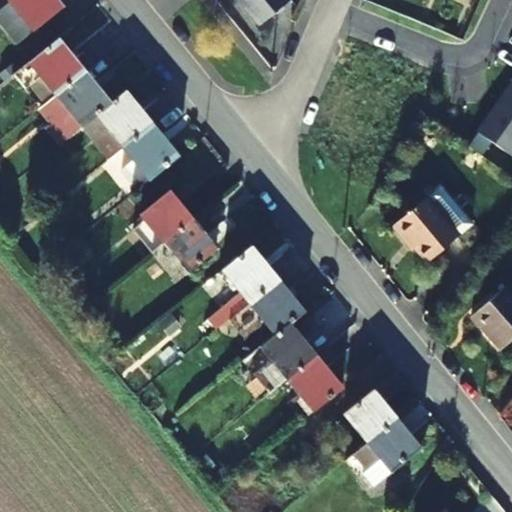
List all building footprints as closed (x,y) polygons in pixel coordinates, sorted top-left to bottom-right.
[(63,7),(57,0),(13,0),(10,3),(33,31),(63,7)] [(240,0),(259,23),(288,0),(240,0)] [(29,63),(55,95),(85,71),(58,40),(29,63)] [(85,71),(55,95),(81,128),(96,116),(111,103),(85,71)] [(511,84),(478,132),(479,132),(471,146),(483,154),(492,141),(511,155),(511,84)] [(111,103),(96,116),(122,147),(152,123),(126,92),(111,103)] [(152,123),(122,147),(148,180),(149,181),(179,157),(152,123)] [(158,248),(193,220),(169,191),(140,214),(145,219),(131,230),(150,254),(151,253),(155,250),(158,248)] [(453,233),(421,195),(387,224),(404,244),(408,241),(423,258),(453,233)] [(193,220),(158,248),(155,250),(167,266),(175,258),(186,273),(217,249),(193,220)] [(249,304),(279,280),(252,246),(222,271),(240,293),(207,320),(216,330),(229,319),(249,304)] [(155,250),(151,253),(171,278),(182,277),(186,273),(175,258),(167,266),(155,250)] [(279,280),(249,304),(275,335),(290,323),(304,311),(279,280)] [(511,339),(511,296),(505,288),(471,318),(500,350),(511,339)] [(272,392),(287,380),(316,356),(290,323),(275,335),(266,343),(276,356),(256,371),(272,392)] [(343,388),(316,356),(287,380),(313,412),(343,388)] [(343,414),(367,444),(397,420),(373,390),(343,414)] [(397,420),(367,444),(350,457),(373,486),(420,449),(397,420)]
